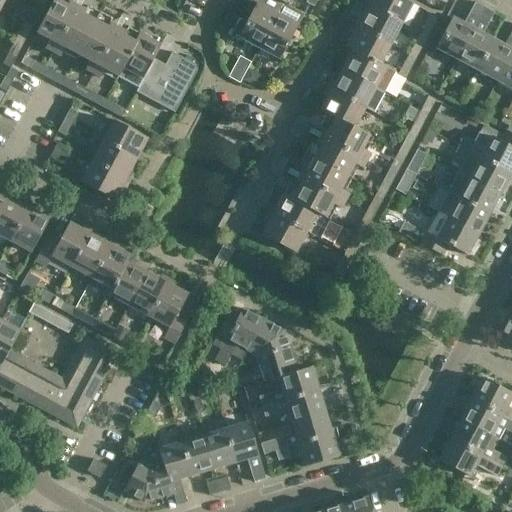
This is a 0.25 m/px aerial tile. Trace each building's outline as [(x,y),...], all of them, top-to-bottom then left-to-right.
[(70,0),(52,0),(35,32),(49,39),(44,48),(52,52),(77,4),(70,0)] [(282,3),(276,0),(249,0),(255,3),(246,20),(242,18),(238,19),(229,35),(239,41),(242,40),(258,48),(282,3)] [(412,3),(406,0),(369,0),(367,6),(401,24),(412,3)] [(456,59),(484,7),(474,2),(463,23),(451,17),(435,48),(456,59)] [(288,6),(284,4),(282,3),(258,48),(279,60),(303,14),(288,6)] [(24,24),(31,28),(42,8),(34,4),(24,24)] [(77,4),(52,52),(60,56),(64,48),(76,54),(99,12),(87,6),(86,9),(77,4)] [(356,26),(390,44),(401,24),(367,6),(356,26)] [(484,7),(456,59),(476,70),(492,39),(482,34),(493,12),(484,7)] [(99,12),(76,54),(89,61),(85,70),(92,74),(118,26),(110,22),(111,19),(99,12)] [(419,33),(427,38),(437,18),(429,13),(419,33)] [(13,44),(21,48),(31,28),(24,24),(13,44)] [(118,26),(92,74),(99,78),(104,69),(118,76),(122,69),(121,68),(139,33),(127,27),(126,30),(118,26)] [(390,44),(356,26),(345,47),(351,51),(352,49),(379,64),(380,63),(390,44)] [(492,39),(476,70),(496,81),(511,50),(511,28),(503,45),(492,39)] [(121,68),(122,69),(118,76),(138,88),(153,58),(161,45),(139,33),(121,68)] [(408,54),(416,58),(427,38),(419,33),(408,54)] [(9,69),(15,59),(21,48),(13,44),(2,65),(9,69)] [(341,69),(375,88),(383,92),(394,72),(386,68),(386,67),(380,63),(379,64),(352,49),(351,51),(341,69)] [(511,89),(511,50),(496,81),(511,89)] [(172,52),(165,64),(153,58),(138,88),(135,92),(174,113),(197,70),(195,65),(172,52)] [(416,58),(408,54),(397,74),(405,78),(416,58)] [(252,62),(240,56),(228,77),(240,84),(252,62)] [(33,60),(29,68),(40,74),(44,66),(33,60)] [(64,77),(44,66),(40,74),(60,85),(64,77)] [(4,76),(0,84),(0,88),(6,92),(17,72),(10,69),(5,77),(4,76)] [(330,89),(364,108),(375,88),(341,69),(330,89)] [(84,88),(64,77),(60,85),(80,95),(84,88)] [(100,106),(104,99),(84,88),(80,95),(100,106)] [(364,108),(330,89),(319,111),(326,114),(326,113),(353,128),(354,127),(364,108)] [(104,99),(100,106),(112,113),(116,105),(104,99)] [(419,111),(427,116),(433,105),(425,100),(419,111)] [(63,120),(71,124),(77,113),(69,109),(63,120)] [(408,132),(416,136),(427,116),(419,111),(408,132)] [(323,127),(319,135),(366,161),(370,153),(362,149),(369,135),(354,127),(353,128),(326,113),(326,114),(319,126),(323,127)] [(310,119),(305,116),(302,116),(300,116),(297,117),(294,118),(293,120),(292,121),(305,128),(310,119)] [(71,124),(63,120),(57,132),(65,136),(71,124)] [(102,141),(136,159),(147,138),(113,120),(102,141)] [(296,135),(301,137),(305,128),(292,121),(291,123),(291,127),(292,131),(294,133),(296,135)] [(426,130),(420,142),(430,147),(436,135),(426,130)] [(511,134),(504,130),(502,135),(499,140),(480,130),(474,142),(463,136),(458,145),(511,174),(511,171),(511,134)] [(416,136),(408,132),(398,152),(406,156),(416,136)] [(304,154),(347,176),(354,164),(362,168),(366,161),(319,135),(315,143),(311,141),(304,154)] [(91,161),(125,179),(136,159),(102,141),(91,161)] [(63,163),(69,151),(57,145),(51,157),(63,163)] [(458,172),(468,177),(500,194),(511,174),(458,145),(453,155),(464,161),(458,172)] [(398,152),(387,172),(395,176),(406,156),(398,152)] [(297,176),(345,201),(349,194),(340,189),(347,176),(304,154),(298,166),(301,168),(297,176)] [(271,162),(284,169),(289,159),(284,157),(282,156),(280,156),(278,156),(275,157),(273,158),(271,160),(271,162)] [(125,179),(91,161),(80,182),(114,200),(125,179)] [(279,178),(284,169),(271,162),(270,162),(269,165),(270,168),(271,171),(272,173),(274,175),(279,178)] [(404,195),(415,175),(405,170),(394,190),(404,195)] [(376,192),(384,196),(395,176),(387,172),(376,192)] [(289,182),(283,194),(316,212),(316,213),(325,218),(332,204),(341,209),(345,201),(297,176),(293,184),(289,182)] [(448,192),(489,214),(500,194),(468,177),(463,188),(442,177),(436,187),(447,193),(448,192)] [(365,212),(373,216),(384,196),(376,192),(365,212)] [(447,217),(478,234),(489,214),(448,192),(447,193),(443,201),(437,212),(447,217)] [(283,194),(272,214),(306,232),(315,237),(325,218),(316,213),(316,212),(283,194)] [(7,197),(0,210),(0,236),(9,241),(27,207),(7,197)] [(31,253),(49,219),(27,207),(9,241),(31,253)] [(355,232),(363,237),(373,216),(365,212),(355,232)] [(261,235),(295,253),(306,232),(272,214),(261,235)] [(420,244),(442,256),(447,245),(466,255),(478,234),(447,217),(436,237),(426,232),(420,244)] [(45,240),(34,261),(45,267),(51,256),(71,267),(89,233),(68,222),(56,245),(45,240)] [(398,232),(409,238),(414,228),(403,222),(398,232)] [(344,252),(352,257),(363,237),(355,232),(344,252)] [(89,233),(71,267),(91,278),(109,244),(89,233)] [(91,278),(110,288),(111,289),(126,261),(127,262),(130,255),(109,244),(91,278)] [(352,257),(344,252),(338,264),(346,268),(352,257)] [(128,306),(146,272),(127,262),(126,261),(111,289),(110,288),(106,294),(128,306)] [(0,262),(0,272),(6,276),(10,268),(0,262)] [(146,272),(128,306),(148,316),(166,283),(146,272)] [(174,345),(186,322),(175,316),(187,294),(166,283),(148,316),(168,327),(162,338),(174,345)] [(71,315),(75,308),(64,302),(59,309),(71,315)] [(36,316),(41,308),(33,303),(28,312),(36,316)] [(41,308),(36,316),(44,321),(48,312),(41,308)] [(75,308),(71,315),(91,326),(95,318),(75,308)] [(211,345),(220,349),(214,360),(224,366),(230,355),(241,361),(246,351),(246,350),(262,319),(241,308),(237,317),(228,313),(211,345)] [(56,316),(48,312),(44,321),(52,325),(56,316)] [(64,320),(56,316),(52,325),(60,329),(64,320)] [(511,318),(510,317),(498,338),(511,345),(511,318)] [(95,318),(91,326),(111,337),(115,329),(95,318)] [(0,319),(0,362),(7,350),(8,350),(19,330),(0,319)] [(266,361),(272,379),(278,378),(277,377),(296,371),(283,330),(262,319),(246,350),(246,351),(254,354),(257,365),(266,361)] [(72,325),(64,320),(60,329),(67,333),(72,325)] [(115,329),(111,337),(123,343),(127,335),(115,329)] [(71,361),(103,378),(109,367),(106,366),(113,352),(84,336),(71,361)] [(30,362),(8,350),(7,350),(0,362),(0,387),(13,394),(30,362)] [(103,378),(71,361),(58,384),(90,401),(103,378)] [(30,362),(13,394),(40,409),(48,394),(57,377),(30,362)] [(261,406),(318,389),(311,366),(296,371),(277,377),(278,378),(272,379),(272,380),(276,391),(258,396),(261,406)] [(192,380),(203,387),(208,377),(198,371),(192,380)] [(470,399),(511,420),(511,408),(507,406),(511,396),(511,393),(482,378),(470,399)] [(76,428),(90,401),(58,384),(45,411),(76,428)] [(318,389),(261,406),(264,417),(280,412),(285,415),(287,422),(324,411),(318,389)] [(460,419),(498,439),(504,429),(511,433),(511,420),(470,399),(460,419)] [(287,435),(260,443),(263,454),(275,451),(274,451),(287,447),(297,444),(331,434),(324,411),(287,422),(289,430),(287,435)] [(449,439),(501,467),(506,457),(492,450),(498,439),(460,419),(449,439)] [(224,429),(234,463),(246,459),(253,482),(265,479),(247,422),(224,429)] [(190,476),(212,469),(202,435),(200,428),(178,435),(179,439),(190,476)] [(224,429),(202,435),(212,469),(234,463),(224,429)] [(297,444),(303,466),(338,456),(331,434),(297,444)] [(178,443),(158,448),(157,449),(159,455),(161,460),(162,460),(172,494),(176,505),(186,502),(179,479),(190,476),(179,439),(177,439),(178,443)] [(501,467),(449,439),(437,460),(469,477),(475,465),(496,476),(501,467)] [(274,451),(275,451),(278,460),(290,457),(287,447),(274,451)] [(149,458),(150,463),(147,464),(139,460),(122,491),(143,503),(172,494),(162,460),(161,460),(159,455),(149,458)] [(106,466),(93,459),(86,471),(99,478),(106,466)] [(215,480),(219,492),(230,489),(226,477),(215,480)] [(219,492),(215,480),(206,483),(209,495),(219,492)] [(370,511),(367,497),(343,504),(345,511),(370,511)]
